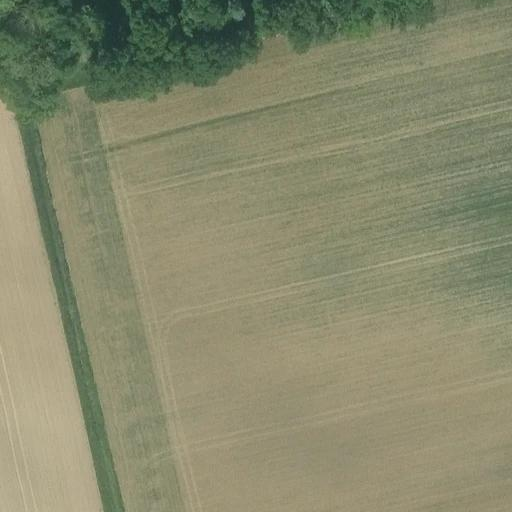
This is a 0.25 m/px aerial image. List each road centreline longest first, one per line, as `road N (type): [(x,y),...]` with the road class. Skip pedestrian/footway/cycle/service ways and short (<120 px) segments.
road 1 (unclassified): [(27,385),(511,267)]
road 2 (unclassified): [(64,511),(27,385)]
